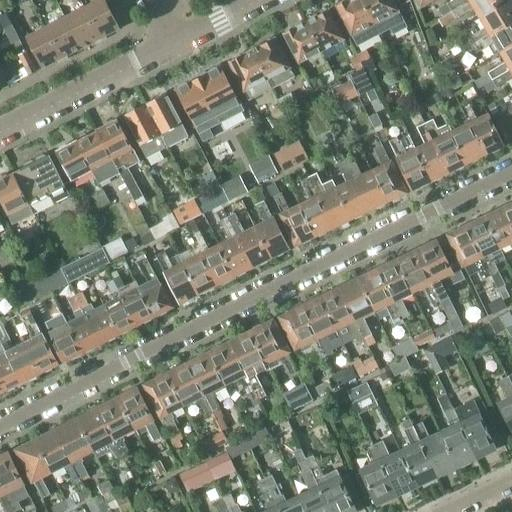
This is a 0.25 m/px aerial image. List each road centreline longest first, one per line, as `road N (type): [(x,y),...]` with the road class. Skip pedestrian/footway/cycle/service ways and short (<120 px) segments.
road 1 (residential): [(511,173),(0,424)]
road 2 (residential): [(0,133),(166,43)]
